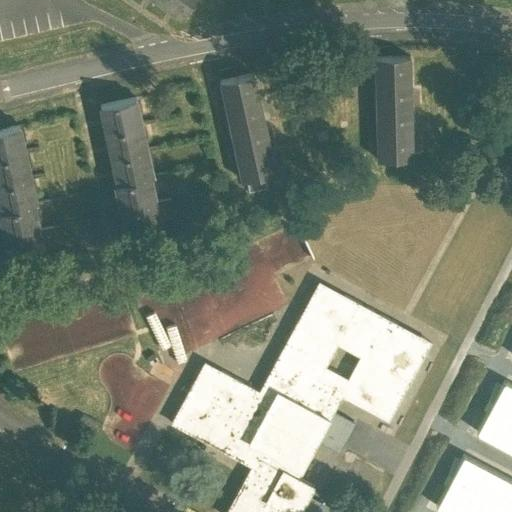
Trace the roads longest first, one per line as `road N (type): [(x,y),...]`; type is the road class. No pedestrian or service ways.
road 1 (residential): [(511,25),(459,16),(344,17),(170,46),(0,90)]
road 2 (residential): [(168,511),(0,416)]
